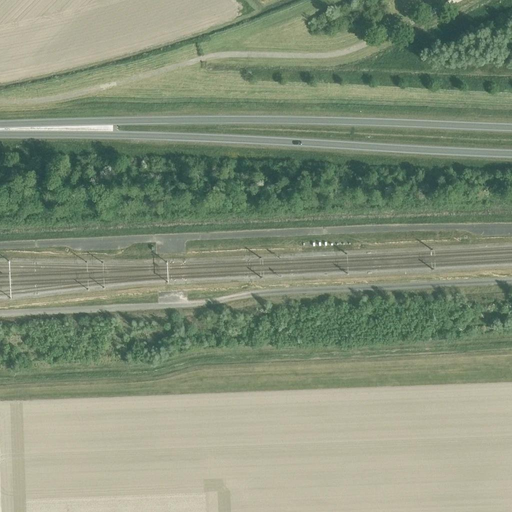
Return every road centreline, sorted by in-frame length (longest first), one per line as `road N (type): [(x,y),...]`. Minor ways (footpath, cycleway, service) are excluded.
road 1 (trunk): [(0,135),(511,152)]
road 2 (trunk): [(511,127),(0,124)]
